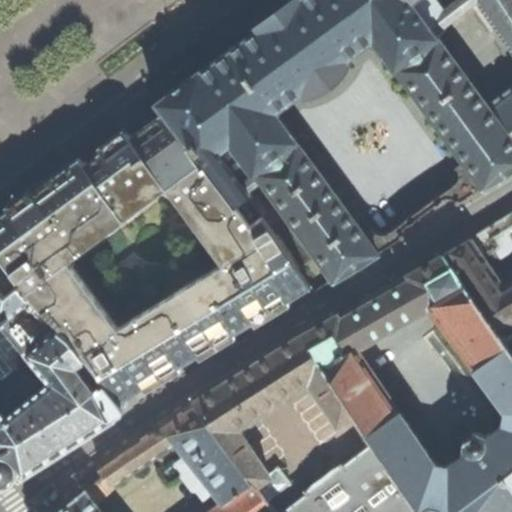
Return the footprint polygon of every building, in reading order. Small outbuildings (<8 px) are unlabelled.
[(455,200),(457,203),(485,186),(511,168),(511,139),(486,103),(439,39),(410,0),(288,0),(253,26),(255,29),(201,69),(199,68),(156,100),(165,112),(203,161),(217,150),(230,140),(255,171),(292,222),(316,255),(334,279),(379,252),(379,251),(404,236),(403,232),(405,227),(418,218),(416,215),(412,213),(391,229),(390,229),(387,232),(383,233),(375,231),(372,228),(364,233),(296,140),(297,139),(294,136),(293,136),(275,111),(301,91),(303,94),(312,93),(321,89),(329,84),(337,78),(341,72),(346,66),(349,60),(346,57),(372,38),(392,64),(391,65),(394,68),(395,67),(396,68),(463,160),(455,166),(458,171),(457,178),(452,184),(452,185),(439,195),(438,194),(430,201),(433,206),(444,198),(447,197),(452,198),(455,200)] [(511,82),(486,103),(511,139),(511,0),(454,0),(443,9),(436,0),(410,0),(439,39),(445,34),(441,28),(476,1),(511,51),(511,82)] [(29,186),(4,204),(8,209),(0,215),(0,257),(30,297),(42,311),(57,326),(69,337),(120,401),(134,392),(143,387),(145,391),(180,370),(177,366),(197,354),(200,358),(234,337),(232,333),(252,321),(255,325),(289,304),(287,300),(300,292),(310,286),(298,268),(316,255),(292,222),(276,233),(248,195),(251,193),(217,150),(203,161),(165,112),(130,136),(123,126),(98,145),(102,150),(84,163),(79,157),(32,191),(29,186)] [(511,277),(502,284),(482,256),(495,247),(501,255),(511,248),(511,210),(497,219),(444,252),(498,329),(511,350),(511,348),(511,277)] [(511,351),(511,350),(498,329),(444,252),(369,295),(301,334),(353,413),(372,443),(417,508),(419,510),(429,503),(440,506),(445,511),(467,511),(479,503),(485,511),(511,511),(511,482),(505,473),(511,467),(511,351)] [(0,482),(4,483),(7,482),(9,480),(11,479),(13,477),(14,475),(16,470),(18,470),(20,474),(24,471),(23,471),(109,417),(110,417),(114,415),(113,414),(124,408),(120,401),(69,337),(57,326),(49,332),(44,326),(30,310),(22,316),(16,309),(30,297),(0,257),(0,482)] [(337,423),(353,413),(301,334),(246,368),(194,400),(210,423),(255,483),(268,501),(292,483),(280,468),(271,475),(238,428),(309,381),(337,423)] [(99,463),(107,473),(115,482),(176,441),(172,434),(210,423),(194,400),(109,456),(99,463)] [(225,505),(255,483),(210,423),(172,434),(176,441),(186,455),(221,501),(225,505)] [(411,511),(417,508),(372,443),(355,456),(344,465),(342,462),(306,490),(308,492),(282,511),(411,511)] [(86,489),(97,502),(116,484),(115,482),(107,473),(86,489)] [(264,511),(262,508),(270,503),(268,501),(255,483),(225,505),(221,501),(207,511),(264,511)] [(105,511),(97,502),(86,489),(58,511),(105,511)]
